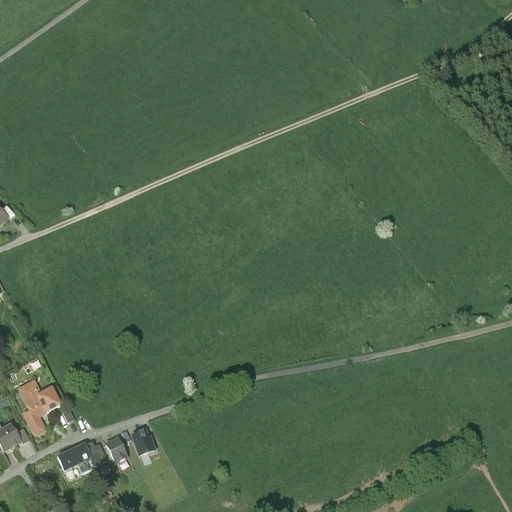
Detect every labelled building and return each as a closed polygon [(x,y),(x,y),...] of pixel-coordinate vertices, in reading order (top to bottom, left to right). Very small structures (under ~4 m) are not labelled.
[(41,393),(36,382),(19,390),(30,412),(36,409),(40,416),(45,413),(36,395),(41,393)] [(41,393),(36,395),(45,413),(61,405),(52,387),(41,393)] [(40,416),(36,409),(30,412),(25,415),(36,436),(47,430),(40,416)] [(12,426),(0,432),(0,445),(4,452),(21,442),(12,426)] [(144,431),(133,435),(141,457),(156,452),(150,435),(146,436),(144,431)] [(128,458),(118,438),(106,444),(116,464),(128,458)] [(58,456),(65,471),(92,459),(86,447),(85,444),(58,456)] [(93,444),(86,447),(92,459),(95,466),(107,460),(100,444),(94,446),(93,444)]
